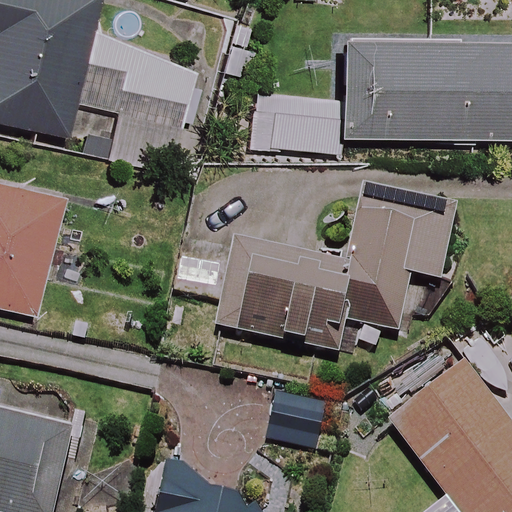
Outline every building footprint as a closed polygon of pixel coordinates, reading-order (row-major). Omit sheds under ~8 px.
[(83,34),(90,0),(0,0),(0,125),(60,139),(67,107),(177,131),(193,57),(83,34)] [(511,143),(511,48),(337,45),(336,100),(268,98),(267,152),(335,153),(336,141),(511,143)] [(53,203),(0,192),(0,310),(29,317),(53,203)] [(345,272),(231,250),(198,244),(187,302),(220,308),(215,334),(337,357),(344,324),(396,333),(406,279),(438,285),(452,212),(359,194),(345,272)] [(511,511),(511,442),(459,375),(389,429),(454,511),(511,511)] [(320,406),(270,396),(261,441),(311,450),(320,406)] [(0,511),(50,511),(68,438),(0,421),(0,511)] [(197,483),(156,467),(138,511),(244,511),(193,492),(197,483)]
